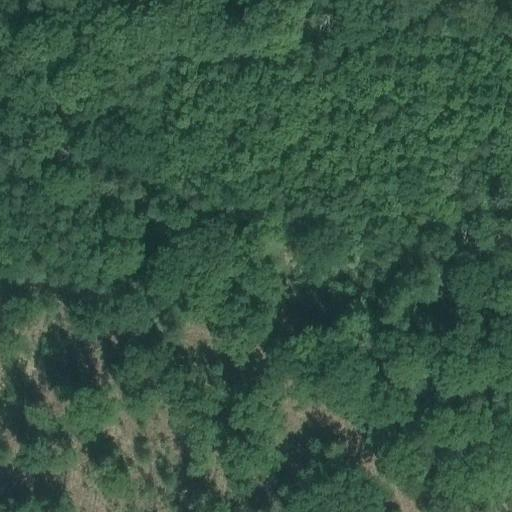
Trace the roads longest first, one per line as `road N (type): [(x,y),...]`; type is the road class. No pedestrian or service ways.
road 1 (track): [(336,511),(307,472),(184,355),(152,315),(141,280),(146,84),(150,53),(177,0)]
road 2 (track): [(138,220),(0,96)]
